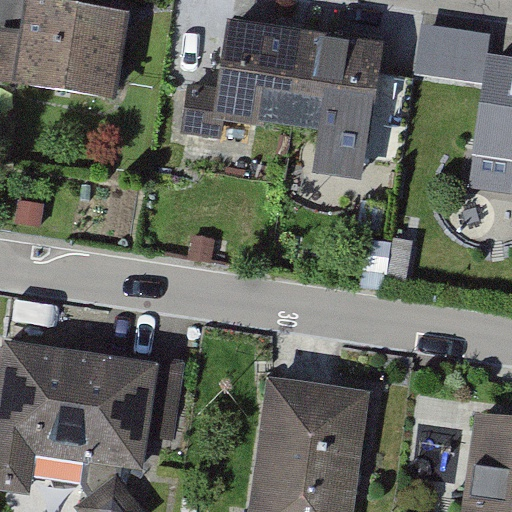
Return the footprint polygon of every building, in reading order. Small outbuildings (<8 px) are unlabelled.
[(121,16),(36,2),(24,86),(111,98),(121,16)] [(292,126),(301,39),(226,31),(216,95),(191,89),(184,129),(217,134),(219,116),(292,126)] [(380,47),(301,39),(292,126),(366,136),(363,159),(401,166),(414,76),(378,70),(380,47)] [(511,69),(488,66),(473,185),(511,190),(511,69)] [(284,132),(276,166),(313,174),(321,140),(284,132)] [(385,205),(363,201),(359,227),(382,230),(385,205)] [(179,377),(9,349),(0,409),(0,484),(9,486),(19,477),(22,453),(2,448),(4,432),(82,446),(79,479),(89,498),(80,507),(83,511),(137,511),(118,482),(120,463),(141,468),(146,437),(172,441),(179,377)] [(347,511),(362,405),(274,392),(255,511),(347,511)] [(511,511),(511,425),(480,421),(467,511),(511,511)]
